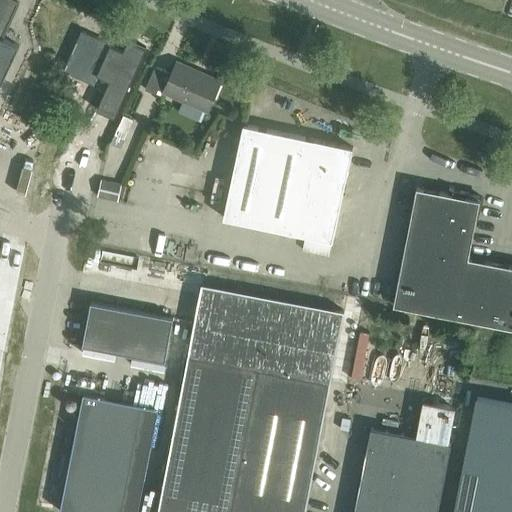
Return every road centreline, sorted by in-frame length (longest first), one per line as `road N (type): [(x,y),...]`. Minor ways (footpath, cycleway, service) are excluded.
road 1 (unclassified): [(0,467),(54,182)]
road 2 (tertiary): [(511,74),(323,6)]
